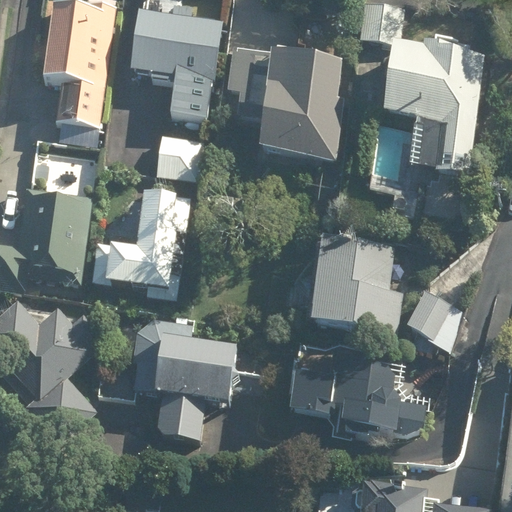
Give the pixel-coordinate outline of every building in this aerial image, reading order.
[(90,105),(101,0),(32,0),(30,61),(53,64),(46,99),(90,105)] [(408,12),(370,9),(367,48),(406,51),(408,12)] [(177,20),(145,18),(140,78),(177,81),(174,123),(212,126),(215,86),(222,86),(226,26),(199,24),(200,12),(178,10),(177,20)] [(470,181),(483,62),(403,53),(395,120),(420,123),(414,175),(470,181)] [(279,57),(273,123),(269,155),(345,163),(352,101),(349,101),(353,64),(279,57)] [(206,142),(170,138),(166,182),(201,186),(206,142)] [(155,197),(148,255),(106,250),(102,285),(156,292),(155,301),(183,304),(195,202),(155,197)] [(413,243),(332,238),(326,328),(408,333),(413,243)] [(28,296),(2,274),(0,276),(0,347),(25,369),(10,381),(43,410),(95,351),(73,331),(88,314),(49,280),(28,296)] [(472,319),(432,297),(414,331),(454,352),(472,319)] [(223,320),(145,308),(138,372),(152,374),(147,406),(190,413),(195,375),(216,376),(223,320)] [(338,436),(399,446),(431,432),(436,400),(407,395),(412,367),(312,350),(302,412),(341,419),(338,436)] [(433,488),(351,485),(349,511),(494,511),(495,500),(433,498),(433,488)]
